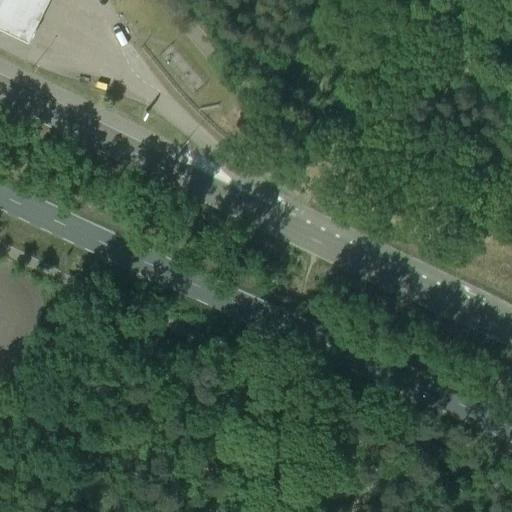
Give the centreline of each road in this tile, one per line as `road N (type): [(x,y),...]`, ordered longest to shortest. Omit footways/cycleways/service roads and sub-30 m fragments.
road 1 (primary): [(511,332),(0,87)]
road 2 (primary): [(0,194),(511,428)]
road 3 (track): [(290,377),(282,465),(219,466),(178,488),(165,511)]
road 4 (track): [(292,127),(365,0)]
